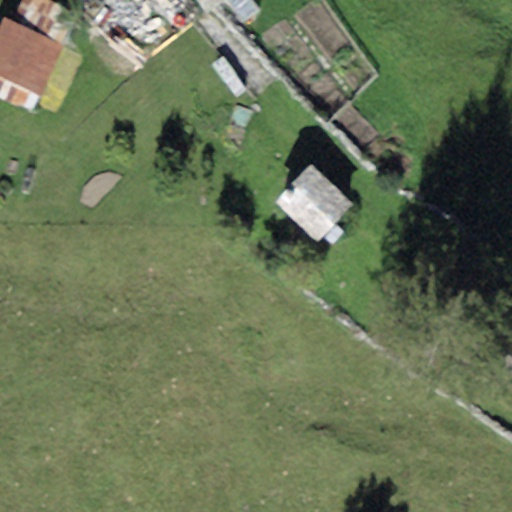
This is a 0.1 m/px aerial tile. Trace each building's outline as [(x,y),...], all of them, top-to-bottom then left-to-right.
[(22,0),(11,24),(62,48),(78,15),(45,0),(22,0)] [(195,0),(205,14),(225,0),(195,0)] [(11,24),(2,20),(0,24),(0,77),(36,94),(40,96),(62,48),(11,24)] [(36,94),(0,77),(0,98),(28,112),(36,94)] [(312,166),(274,201),(315,245),(353,209),(312,166)] [(511,334),(493,386),(511,392),(511,334)]
